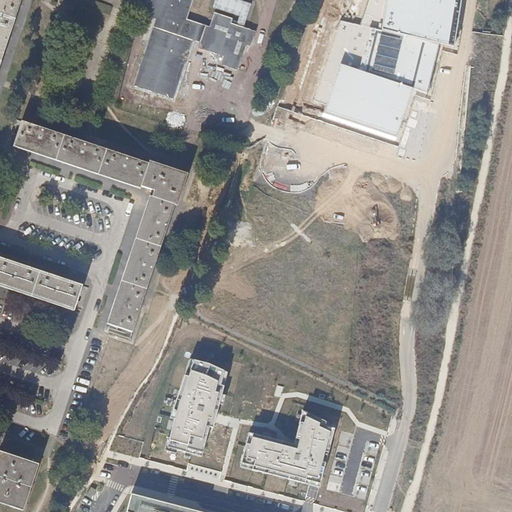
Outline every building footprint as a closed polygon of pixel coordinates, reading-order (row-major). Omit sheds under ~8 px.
[(0,0),(0,63),(21,0),(0,0)] [(193,0),(151,0),(147,14),(158,18),(164,19),(161,27),(156,25),(136,85),(177,97),(194,44),(196,39),(203,42),(202,46),(226,54),(223,62),(241,68),(250,43),(253,45),(258,32),(233,23),(235,18),(216,12),(211,27),(202,24),(203,22),(188,17),(193,0)] [(458,0),(368,0),(360,25),(339,21),(315,100),(326,104),(322,114),(400,140),(416,90),(427,93),(438,43),(453,47),(458,0)] [(154,191),(151,199),(175,207),(185,176),(21,122),(14,145),(42,154),(80,167),(130,184),(151,190),(154,191)] [(175,207),(151,199),(146,216),(132,258),(116,303),(109,325),(132,333),(175,207)] [(0,284),(74,309),(82,286),(60,279),(21,266),(0,259),(0,284)] [(209,365),(189,359),(172,407),(170,416),(174,418),(165,447),(201,457),(210,427),(215,429),(218,418),(226,386),(223,385),(226,373),(209,365)] [(321,487),(336,426),(301,406),(291,443),(286,442),(250,432),(241,467),(321,487)] [(0,502),(22,510),(37,464),(37,463),(2,451),(1,454),(0,455),(0,502)] [(195,511),(132,496),(127,511),(195,511)]
